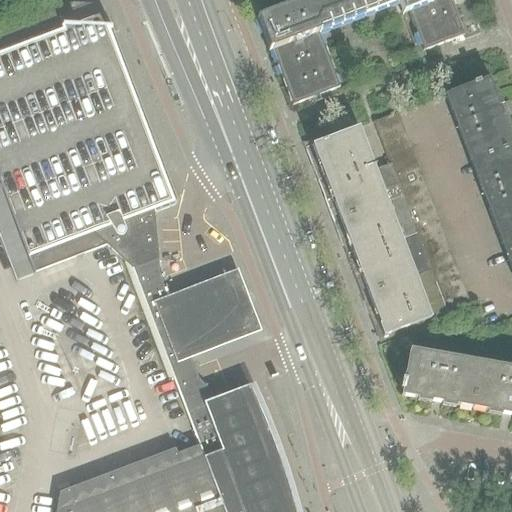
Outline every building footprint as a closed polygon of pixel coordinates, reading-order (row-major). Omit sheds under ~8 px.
[(306,0),(290,6),(287,0),(286,0),(279,9),(279,11),(258,19),(271,52),(272,51),(276,63),(275,64),(292,107),(340,89),(323,46),(322,46),(318,33),(398,2),(420,58),(427,56),(425,52),(463,38),(458,25),(473,19),(465,0),(306,0)] [(464,42),(479,36),(473,19),(458,25),(463,38),(464,42)] [(294,511),(293,509),(288,491),(283,474),(277,456),(270,439),(263,422),(256,405),(248,387),(217,398),(198,379),(160,278),(153,212),(175,204),(177,200),(112,28),(112,26),(61,25),(61,26),(0,49),(0,241),(16,283),(108,248),(132,270),(192,430),(193,460),(55,511),(294,511)] [(448,96),(473,162),(511,147),(511,141),(489,80),(448,96)] [(373,123),(377,135),(400,126),(396,115),(398,115),(397,114),(373,123)] [(405,137),(400,126),(377,135),(381,146),(405,137)] [(386,202),(358,129),(314,145),(313,142),(304,145),(314,172),(322,171),(324,177),(323,177),(323,179),(324,178),(328,188),(327,188),(327,189),(329,189),(331,196),(325,200),(333,223),(386,202)] [(381,146),(386,157),(409,148),(405,137),(381,146)] [(511,223),(511,147),(473,162),(498,229),(511,223)] [(413,159),(409,148),(386,157),(390,168),(413,159)] [(390,168),(394,179),(417,171),(413,159),(390,168)] [(398,191),(422,182),(417,171),(394,179),(398,191)] [(398,191),(403,202),(426,193),(422,182),(398,191)] [(407,213),(430,204),(426,193),(403,202),(407,213)] [(333,223),(341,244),(342,247),(349,244),(352,251),(351,251),(351,253),(352,252),(356,261),(355,262),(355,263),(356,263),(359,270),(353,274),(370,320),(377,318),(380,325),(378,325),(383,338),(430,320),(386,202),(333,223)] [(407,213),(411,224),(435,216),(430,204),(407,213)] [(411,224),(415,236),(439,227),(435,216),(411,224)] [(511,223),(498,229),(511,266),(511,223)] [(420,247),(443,238),(439,227),(415,236),(420,247)] [(420,247),(424,258),(447,249),(443,238),(420,247)] [(428,269),(452,260),(447,249),(424,258),(428,269)] [(428,269),(433,281),(456,272),(452,260),(428,269)] [(240,267),(167,294),(161,296),(184,357),(190,355),(264,328),(240,267)] [(437,292),(460,283),(456,272),(433,281),(437,292)] [(437,292),(441,303),(464,294),(460,283),(437,292)] [(441,303),(445,314),(470,305),(470,304),(468,305),(464,294),(441,303)] [(402,398),(471,410),(478,367),(408,355),(403,380),(401,380),(399,390),(402,391),(400,397),(402,398)] [(511,373),(478,367),(471,410),(511,416),(511,373)]
